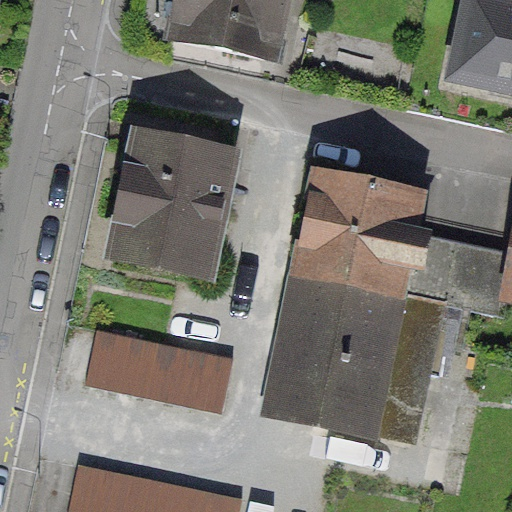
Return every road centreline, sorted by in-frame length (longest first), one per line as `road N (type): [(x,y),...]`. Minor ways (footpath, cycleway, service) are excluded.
road 1 (residential): [(62,60),(511,156)]
road 2 (residential): [(62,60),(0,367)]
